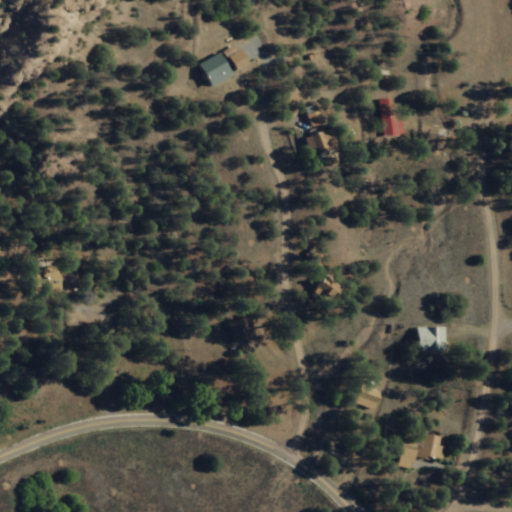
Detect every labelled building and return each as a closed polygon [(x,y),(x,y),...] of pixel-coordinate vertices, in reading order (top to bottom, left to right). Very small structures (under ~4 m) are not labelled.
[(193,63),(203,87),(243,70),(233,47),(193,63)] [(376,102),(376,138),(387,138),(387,102),(376,102)] [(328,153),(329,134),(307,134),(307,153),(328,153)] [(240,342),(238,335),(248,333),(245,319),(222,324),(227,345),(240,342)] [(440,329),(412,329),(412,353),(440,353),(440,329)] [(438,437),(417,435),(416,449),(398,448),(398,459),(437,462),(438,437)]
